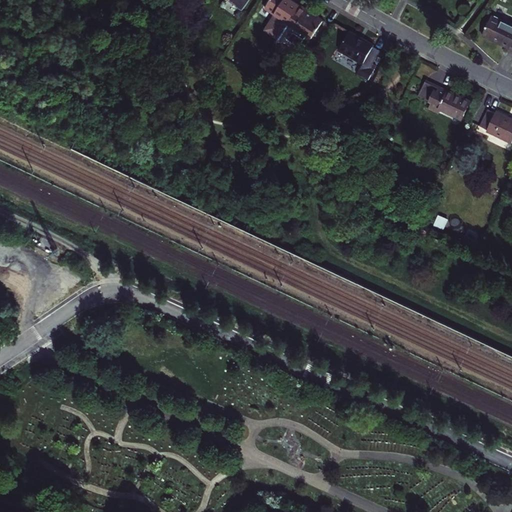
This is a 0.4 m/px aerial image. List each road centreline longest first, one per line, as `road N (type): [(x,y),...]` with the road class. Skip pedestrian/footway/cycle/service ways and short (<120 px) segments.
road 1 (track): [(511,455),(111,276)]
road 2 (track): [(0,359),(111,276),(0,211)]
road 3 (residential): [(511,88),(345,0)]
